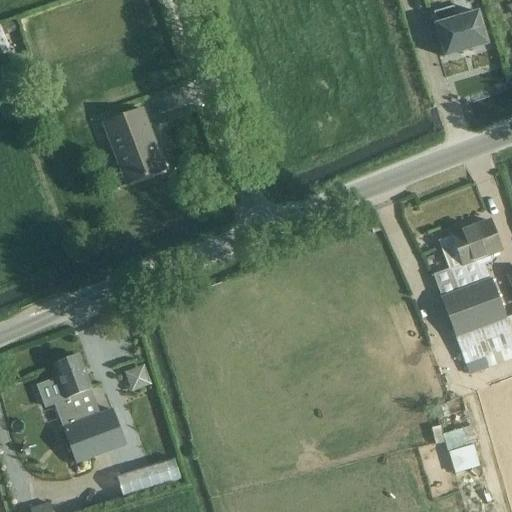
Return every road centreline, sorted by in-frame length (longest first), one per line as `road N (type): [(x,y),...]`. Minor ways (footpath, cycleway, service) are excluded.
road 1 (unclassified): [(0,332),(261,227)]
road 2 (unclassified): [(261,227),(511,135)]
road 3 (unclassified): [(261,227),(180,0)]
